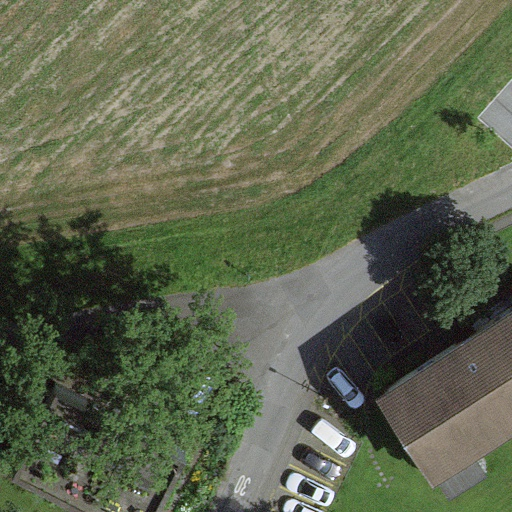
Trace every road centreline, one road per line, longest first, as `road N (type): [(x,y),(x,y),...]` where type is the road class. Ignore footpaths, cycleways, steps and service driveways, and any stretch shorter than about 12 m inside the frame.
road 1 (residential): [(0,353),(314,297)]
road 2 (residential): [(314,297),(270,423),(226,511)]
road 3 (residential): [(511,186),(314,297)]
